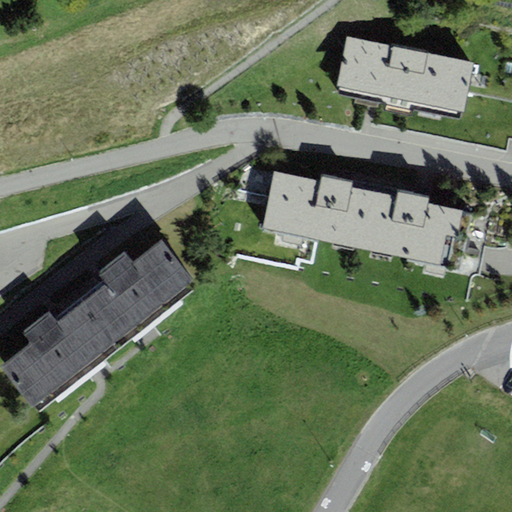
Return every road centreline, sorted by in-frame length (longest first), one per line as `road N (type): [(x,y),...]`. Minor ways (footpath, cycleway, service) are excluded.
road 1 (residential): [(511,176),(254,132),(217,134),(0,188)]
road 2 (residential): [(330,511),(377,430),(410,391),(456,357),(511,337)]
